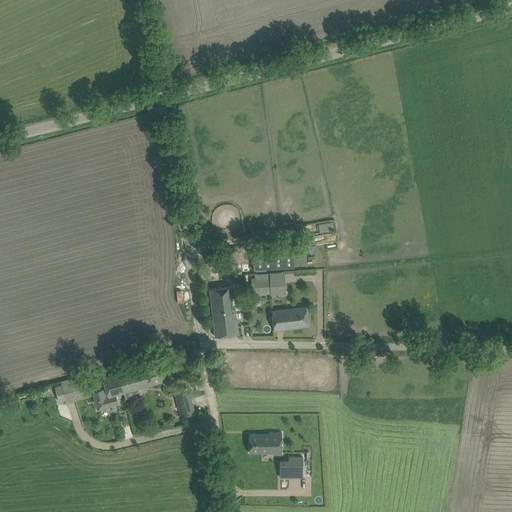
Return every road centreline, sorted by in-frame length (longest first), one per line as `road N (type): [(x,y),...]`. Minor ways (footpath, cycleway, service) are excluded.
road 1 (unclassified): [(160,97),(511,7)]
road 2 (unclassified): [(511,352),(204,341)]
road 3 (unclassified): [(204,341),(160,97)]
road 4 (unclassified): [(0,139),(160,97)]
road 5 (residential): [(210,380),(228,508)]
